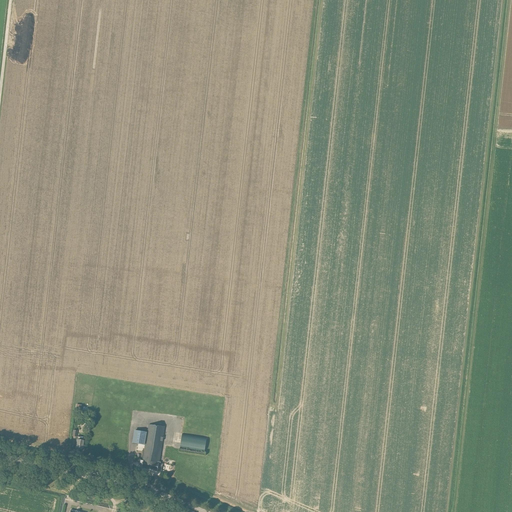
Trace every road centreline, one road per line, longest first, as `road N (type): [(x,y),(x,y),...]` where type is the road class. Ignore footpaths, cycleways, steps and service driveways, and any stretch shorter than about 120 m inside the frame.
road 1 (track): [(510,0),(454,511)]
road 2 (unclassified): [(204,511),(141,488),(0,457)]
